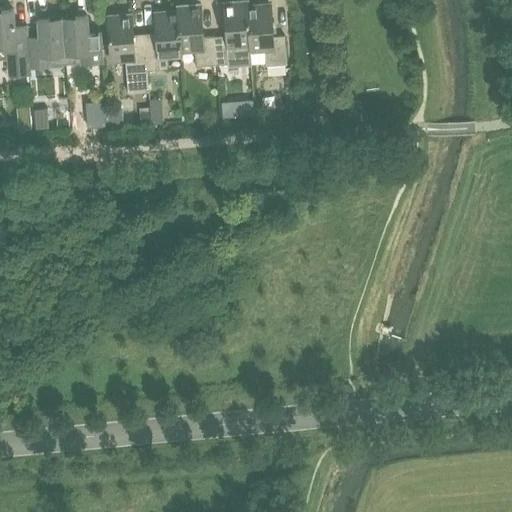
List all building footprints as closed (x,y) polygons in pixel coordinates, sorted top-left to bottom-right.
[(225,34),(214,35),(216,64),(227,63),(228,67),(251,65),(250,47),(247,2),(223,4),(225,34)] [(247,2),(250,47),(264,46),(266,67),(287,66),(285,36),(273,37),(270,5),(248,7),(247,2)] [(200,6),(177,7),(180,53),(181,53),(181,48),(194,47),(195,66),(216,64),(214,35),(203,36),(200,6)] [(155,32),(144,33),(145,45),(147,74),(148,74),(147,70),(168,68),(167,54),(180,53),(177,7),(176,7),(177,12),(154,14),(155,32)] [(13,8),(0,9),(0,56),(7,56),(8,73),(30,71),(29,66),(27,38),(26,24),(14,25),(13,8)] [(101,36),(89,37),(87,15),(62,17),(65,52),(80,51),(81,62),(103,60),(101,36)] [(131,16),(107,17),(110,58),(125,57),(127,91),(149,90),(147,74),(145,45),(144,33),(132,34),(131,16)] [(39,37),(27,38),(29,66),(50,64),(49,53),(65,52),(62,17),(38,19),(39,37)] [(140,108),(141,123),(151,122),(150,107),(140,108)] [(115,126),(131,125),(130,110),(114,110),(115,126)]
